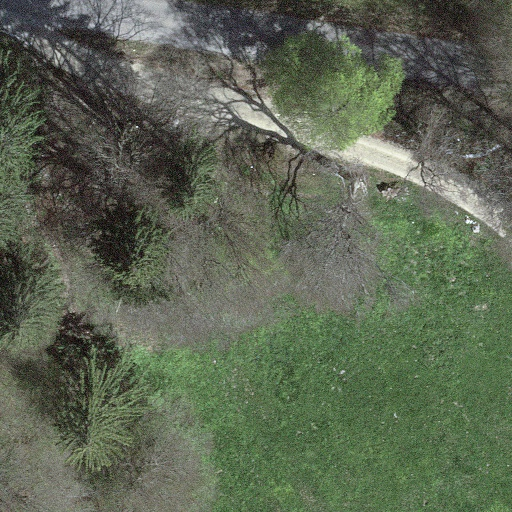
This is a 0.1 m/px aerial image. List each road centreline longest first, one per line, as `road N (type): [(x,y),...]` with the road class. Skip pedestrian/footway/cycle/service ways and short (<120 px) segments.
road 1 (tertiary): [(511,82),(365,66),(6,0)]
road 2 (track): [(511,239),(415,172),(236,113),(85,17)]
